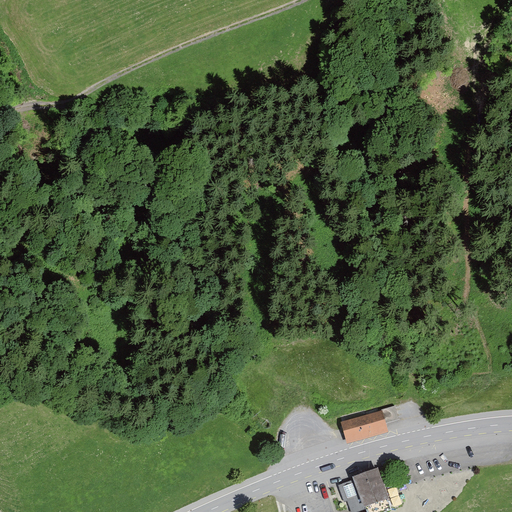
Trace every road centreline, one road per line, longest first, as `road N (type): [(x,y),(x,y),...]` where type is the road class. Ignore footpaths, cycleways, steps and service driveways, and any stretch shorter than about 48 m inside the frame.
road 1 (track): [(304,0),(147,62),(23,127),(0,160)]
road 2 (primary): [(511,424),(359,453),(207,511)]
